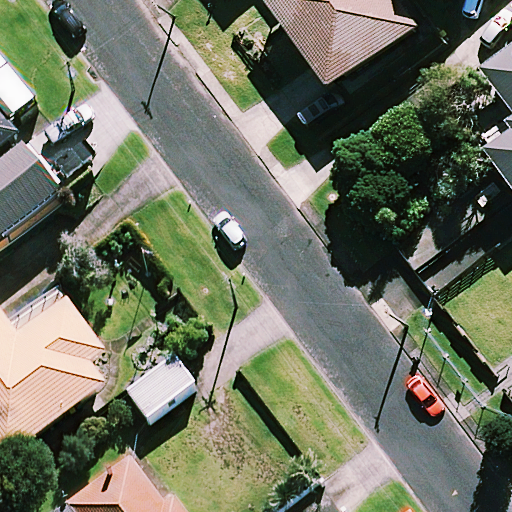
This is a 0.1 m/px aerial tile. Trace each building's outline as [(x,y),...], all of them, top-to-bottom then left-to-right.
[(432,29),(410,0),(282,0),(274,6),(342,96),(432,29)] [(511,56),(488,75),(511,107),(511,127),(487,146),(511,181),(511,56)] [(33,119),(0,78),(0,245),(2,248),(63,198),(13,137),(33,119)] [(13,340),(0,321),(0,460),(5,467),(106,393),(90,372),(105,360),(63,303),(13,340)] [(195,390),(175,363),(128,400),(149,426),(195,390)] [(175,511),(167,511),(131,464),(68,511),(178,511),(178,510),(175,511)]
